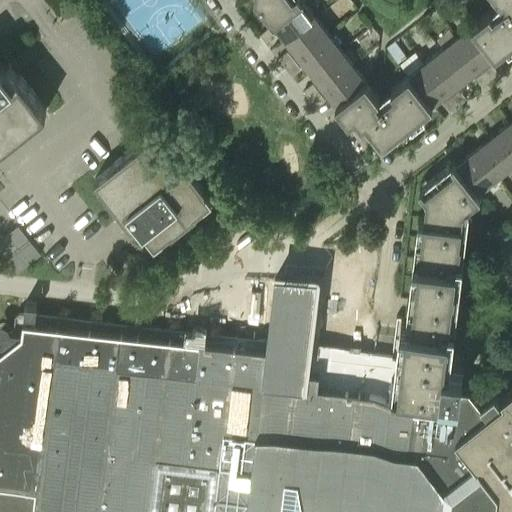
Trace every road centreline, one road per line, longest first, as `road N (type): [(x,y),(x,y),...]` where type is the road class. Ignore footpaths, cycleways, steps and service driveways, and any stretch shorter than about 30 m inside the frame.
road 1 (residential): [(372,189),(219,0)]
road 2 (residential): [(372,189),(511,83)]
road 3 (residential): [(0,286),(156,303)]
road 4 (residential): [(383,325),(391,213),(372,189)]
